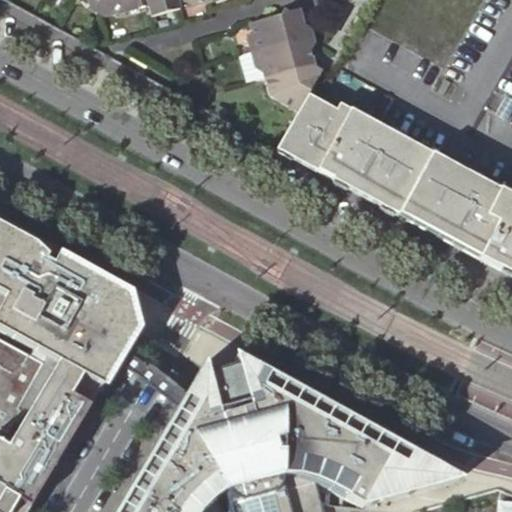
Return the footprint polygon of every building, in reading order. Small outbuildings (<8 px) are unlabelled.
[(90,0),(116,15),(147,7),(150,18),(178,11),(177,6),(184,4),(190,9),(206,5),(204,0),(90,0)] [(267,97),(296,114),(306,97),(316,79),(320,72),(313,68),(313,67),(313,66),(309,52),(313,47),(309,30),(302,25),(298,11),(248,25),(250,31),(245,38),(254,70),(262,74),(267,97)] [(459,251),(467,256),(472,259),(484,265),(510,278),(511,279),(511,200),(484,186),(463,175),(431,156),(337,106),(334,113),(306,97),(296,114),(279,145),(290,152),(311,164),(364,195),(410,223),(432,235),(453,248),(459,251)] [(461,253),(467,256),(459,251),(453,248),(432,235),(410,223),(364,195),(311,164),(290,152),(279,145),(276,151),(287,157),(332,183),(398,219),(431,237),(442,243),(452,248),(461,253)] [(33,247),(0,228),(0,333),(4,335),(45,358),(46,359),(55,364),(77,376),(88,382),(100,389),(115,364),(116,363),(120,356),(121,353),(134,331),(126,298),(61,262),(55,259),(50,267),(43,263),(45,259),(33,247)] [(42,366),(0,342),(0,431),(7,435),(13,424),(19,413),(17,411),(42,366)] [(176,408),(183,396),(121,353),(120,356),(116,363),(115,364),(176,408)] [(239,360),(235,357),(233,358),(232,359),(232,360),(233,365),(204,372),(203,368),(203,366),(202,366),(201,366),(183,396),(176,408),(134,479),(114,511),(203,511),(206,510),(210,506),(216,501),(221,498),(225,496),(229,511),(319,511),(312,484),(360,509),(395,445),(308,398),(266,375),(239,360)] [(19,413),(13,424),(19,427),(22,423),(55,364),(46,359),(42,366),(17,411),(19,413)] [(77,376),(55,364),(22,423),(19,427),(5,450),(0,447),(0,511),(26,511),(36,496),(91,404),(88,402),(79,397),(88,382),(77,376)] [(91,404),(100,389),(88,382),(79,397),(88,402),(91,404)] [(414,455),(400,448),(395,445),(360,509),(434,490),(443,471),(426,462),(414,455)] [(448,474),(443,471),(434,490),(456,484),(458,484),(458,482),(458,481),(458,480),(457,480),(448,474)] [(229,511),(225,496),(221,498),(216,501),(210,506),(206,510),(203,511),(229,511)]
